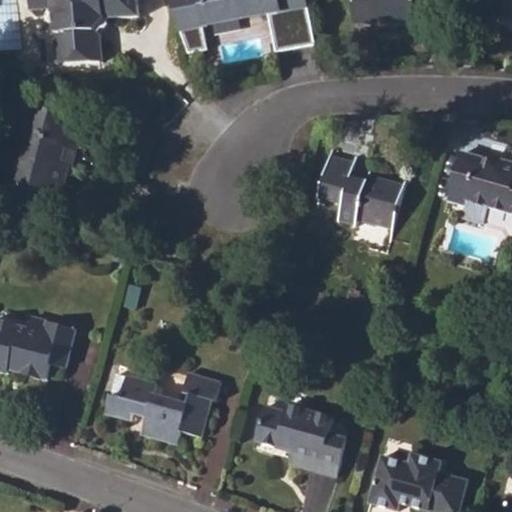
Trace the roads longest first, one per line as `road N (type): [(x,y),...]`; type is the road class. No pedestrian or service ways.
road 1 (residential): [(239,190),(278,115),(302,101),(511,96)]
road 2 (residential): [(180,511),(0,456)]
